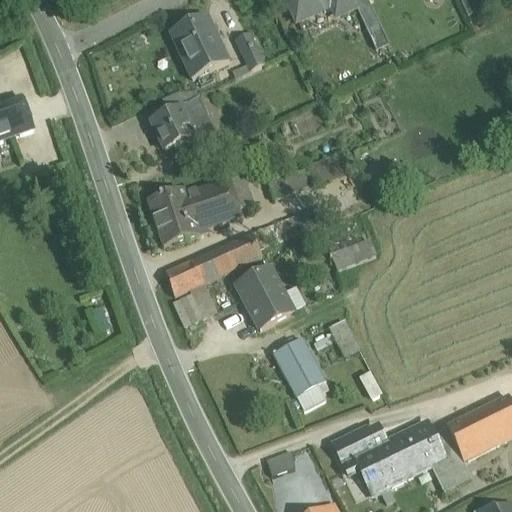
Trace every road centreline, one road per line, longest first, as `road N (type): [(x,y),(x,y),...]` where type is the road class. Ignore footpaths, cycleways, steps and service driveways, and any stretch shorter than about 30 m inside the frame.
road 1 (secondary): [(246,511),(180,390),(60,52),(31,0)]
road 2 (track): [(164,347),(0,461)]
